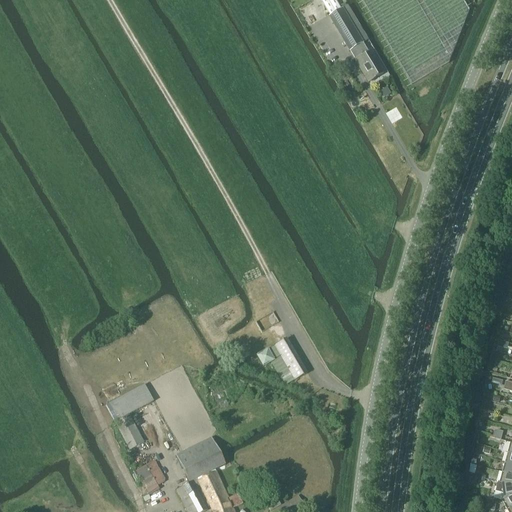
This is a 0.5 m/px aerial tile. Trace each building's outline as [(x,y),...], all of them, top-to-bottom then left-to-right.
[(364,43),(343,8),(342,9),(336,0),(321,0),(330,16),(329,16),(368,82),(382,74),(369,52),(368,52),(363,44),(364,43)] [(286,340),(267,351),(273,362),(270,364),(279,383),(281,384),(285,387),(286,386),(306,375),(286,340)] [(266,351),(254,358),(260,369),(268,365),(270,364),(273,362),(266,351)] [(505,382),(503,391),(511,392),(511,383),(506,382),(505,382)] [(129,451),(143,444),(128,416),(152,403),(144,388),(143,387),(105,408),(112,422),(129,451)] [(211,438),(175,456),(189,484),(176,490),(186,511),(204,511),(207,511),(194,485),(198,483),(212,511),(211,511),(232,511),(232,509),(242,504),(237,495),(227,499),(213,470),(224,465),(218,453),(211,438)] [(154,461),(135,471),(149,495),(158,490),(157,486),(165,482),(154,461)] [(511,476),(504,474),(501,484),(511,486),(511,476)] [(498,483),(495,492),(503,495),(503,496),(500,496),(501,500),(504,500),(504,501),(511,496),(511,486),(501,484),(498,483)] [(297,496),(271,511),(294,511),(304,507),(297,496)] [(487,504),(486,511),(494,511),(495,505),(496,501),(487,500),(487,504)] [(278,502),(268,508),(270,511),(280,506),(278,502)]
